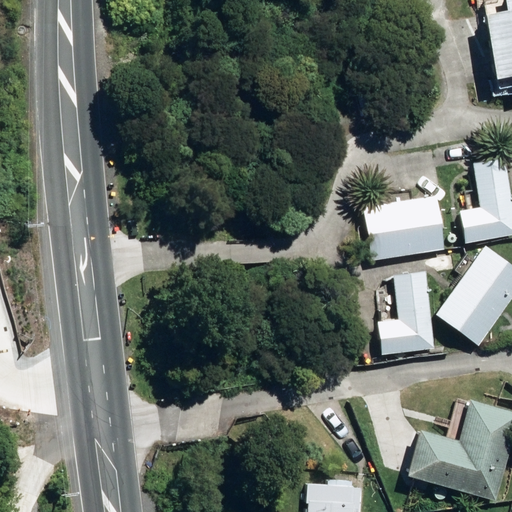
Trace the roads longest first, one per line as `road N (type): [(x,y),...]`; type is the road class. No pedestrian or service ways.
road 1 (tertiary): [(56,0),(60,125),(113,511)]
road 2 (unknown): [(77,260),(305,240),(360,159),(386,140),(422,126),(511,120)]
road 3 (unknown): [(102,431),(43,400),(0,339)]
